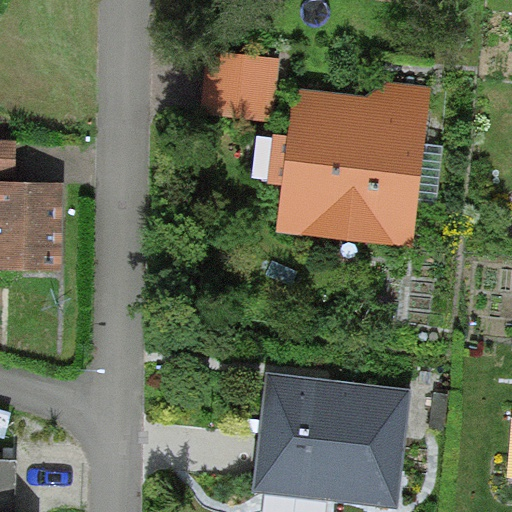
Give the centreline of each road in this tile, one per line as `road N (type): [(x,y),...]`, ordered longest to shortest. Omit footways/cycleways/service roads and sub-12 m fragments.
road 1 (residential): [(126,0),(117,407)]
road 2 (residential): [(0,380),(117,407)]
